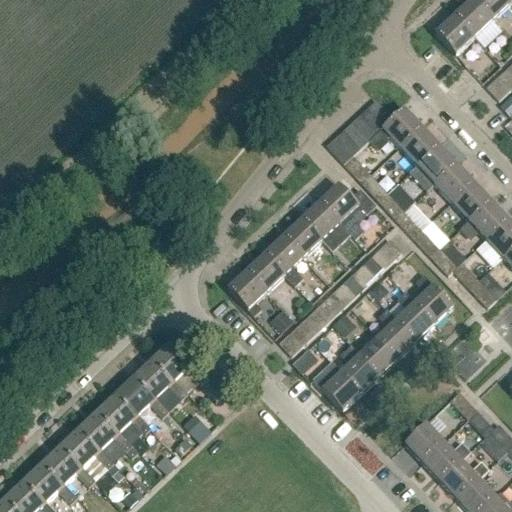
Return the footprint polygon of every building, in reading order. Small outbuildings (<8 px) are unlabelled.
[(493,26),(511,8),(503,0),(476,0),(473,4),(493,26)] [(511,0),(503,0),(511,8),(511,7),(511,0)] [(474,43),(493,26),(473,4),(454,21),(474,43)] [(455,61),(474,43),(454,21),(435,39),(455,61)] [(508,97),(511,93),(511,82),(505,75),(496,84),(508,97)] [(499,106),(508,97),(496,84),(486,93),(499,106)] [(511,121),(511,120),(511,98),(500,110),(511,121)] [(387,130),(395,122),(378,104),(369,111),(387,130)] [(379,137),(384,133),(387,130),(369,111),(361,119),(379,137)] [(402,152),(423,132),(405,113),(395,122),(387,130),(384,133),(379,137),(370,145),(368,147),(377,156),(389,145),(387,144),(391,140),(402,152)] [(370,145),(379,137),(361,119),(353,127),(370,145)] [(362,153),(368,147),(370,145),(353,127),(345,134),(362,153)] [(419,170),(440,150),(423,132),(402,152),(419,170)] [(354,160),(362,153),(345,134),(336,142),(354,160)] [(345,168),(354,160),(336,142),(328,150),(345,168)] [(436,188),(457,168),(440,150),(419,170),(436,188)] [(363,187),(372,178),(360,165),(351,174),(363,187)] [(453,207),(474,187),(457,168),(436,188),(453,207)] [(380,205),(389,196),(377,184),(368,192),(380,205)] [(470,225),(491,205),(474,187),(453,207),(469,224),(470,225)] [(360,210),(339,188),(321,205),(341,227),(356,243),(365,235),(350,219),(360,210)] [(398,223),(406,215),(394,202),(385,210),(398,223)] [(341,227),(321,205),(302,223),(323,244),(341,227)] [(487,243),(508,223),(491,205),(470,225),(469,224),(459,234),(470,245),(480,236),(487,243)] [(415,242),(423,233),(411,220),(403,228),(415,242)] [(323,244),(302,223),(284,240),(304,262),(323,244)] [(487,243),(504,261),(511,253),(511,226),(508,223),(487,243)] [(432,260),(441,252),(429,239),(420,247),(432,260)] [(303,284),(293,272),(304,262),(284,240),(265,257),(286,279),(284,281),(295,291),(303,284)] [(381,252),(393,265),(402,256),(390,243),(381,252)] [(384,273),(393,265),(381,252),(372,260),(384,273)] [(267,296),(284,281),(286,279),(265,257),(247,275),(267,296)] [(449,278),(458,271),(446,257),(437,265),(449,278)] [(375,282),(384,273),(372,260),(363,269),(375,282)] [(365,291),(375,282),(363,269),(353,278),(365,291)] [(471,292),(480,284),(468,271),(460,279),(471,292)] [(261,314),(255,308),(267,296),(247,275),(228,292),(249,314),(255,320),(261,314)] [(356,299),(365,291),(353,278),(344,286),(356,299)] [(415,307),(435,328),(454,310),(434,289),(425,279),(416,287),(425,297),(415,307)] [(347,308),(356,299),(344,286),(335,295),(347,308)] [(380,287),(371,296),(380,304),(385,299),(385,293),(380,287)] [(489,311),(498,303),(485,290),(477,298),(489,311)] [(338,316),(347,308),(335,295),(326,303),(338,316)] [(435,328),(415,307),(414,307),(405,297),(397,305),(406,315),(397,324),(417,345),(435,328)] [(329,325),(338,316),(326,303),(317,312),(329,325)] [(59,336),(69,326),(53,308),(43,318),(59,336)] [(320,333),(329,325),(317,312),(307,321),(320,333)] [(272,326),(283,337),(295,325),(284,314),(272,326)] [(417,345),(397,324),(396,324),(387,315),(379,322),(388,332),(378,341),(399,363),(417,345)] [(344,320),(334,330),(343,340),(353,330),(344,320)] [(310,342),(320,333),(307,321),(298,329),(310,342)] [(301,351),(310,342),(298,329),(289,338),(301,351)] [(292,359),(301,351),(289,338),(280,346),(292,359)] [(381,380),(399,363),(378,341),(360,358),(381,380)] [(172,389),(176,386),(187,375),(216,405),(223,399),(206,381),(193,368),(190,370),(170,349),(151,366),(172,389)] [(342,375),(362,397),(381,380),(360,358),(359,359),(351,350),(343,357),(352,366),(348,369),(342,375)] [(188,399),(176,386),(172,389),(151,366),(132,384),(154,406),(157,403),(169,392),(181,405),(188,399)] [(323,393),(343,415),(362,397),(342,375),(334,366),(315,384),(323,393)] [(170,416),(157,403),(154,406),(132,384),(114,401),(135,423),(139,420),(150,409),(163,423),(170,416)] [(464,418),(473,409),(460,396),(451,404),(464,418)] [(151,433),(139,420),(135,423),(114,401),(96,418),(117,441),(120,437),(132,427),(144,440),(151,433)] [(481,435),(490,427),(477,414),(468,422),(481,435)] [(133,451),(120,437),(117,441),(96,418),(77,435),(99,458),(102,455),(113,444),(126,457),(127,456),(132,452),(133,451)] [(202,426),(191,436),(200,446),(211,436),(202,426)] [(424,466),(446,445),(428,426),(406,446),(424,466)] [(503,448),(511,440),(500,427),(491,435),(503,448)] [(114,468),(102,455),(99,458),(77,435),(59,453),(80,475),(84,472),(95,461),(107,474),(114,469),(114,468)] [(185,444),(175,453),(181,459),(191,450),(185,444)] [(463,464),(471,457),(462,447),(454,455),(446,445),(424,466),(441,484),(463,464)] [(132,452),(127,456),(132,462),(138,457),(132,452)] [(41,470),(62,493),(65,489),(77,479),(89,492),(96,485),(84,472),(80,475),(59,453),(41,470)] [(168,464),(160,472),(167,479),(175,471),(168,464)] [(472,474),(463,464),(441,484),(458,503),(480,482),(489,475),(481,466),(472,474)] [(114,469),(107,474),(112,479),(118,473),(114,469)] [(78,503),(65,489),(62,493),(41,470),(22,487),(43,510),(47,507),(58,496),(71,509),(78,503)] [(485,511),(497,501),(480,482),(458,503),(467,511),(485,511)] [(51,511),(47,507),(43,510),(22,487),(4,505),(10,511),(51,511)] [(485,511),(511,511),(511,506),(511,508),(501,497),(497,501),(485,511)] [(131,498),(124,505),(130,511),(137,505),(131,498)]
